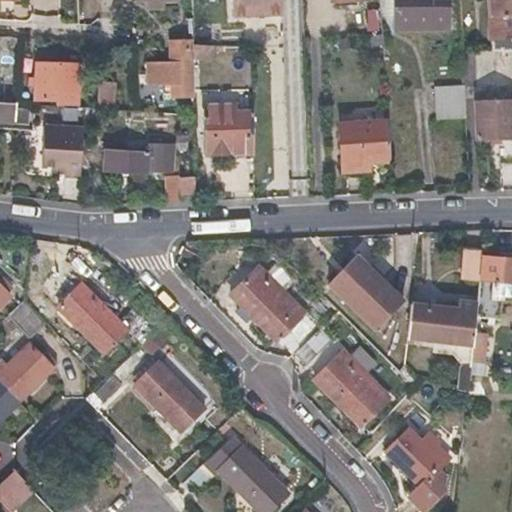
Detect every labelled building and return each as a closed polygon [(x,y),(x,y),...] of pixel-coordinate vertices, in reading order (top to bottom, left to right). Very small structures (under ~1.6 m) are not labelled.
[(230,0),(231,17),(280,15),(278,0),(230,0)] [(432,0),(381,0),(382,8),(392,8),(392,28),(449,28),(449,2),(432,2),(432,0)] [(511,49),(511,40),(511,3),(510,0),(488,0),(490,50),(511,49)] [(192,58),(191,42),(191,39),(169,39),(170,66),(192,66),(192,58)] [(209,43),(191,42),(192,58),(209,58),(209,43)] [(78,62),(58,61),(37,61),(36,98),(56,98),(56,106),(77,107),(78,62)] [(171,97),(192,96),(192,66),(170,66),(171,97)] [(112,110),(113,97),(114,85),(99,83),(97,109),(112,110)] [(463,87),(449,87),(434,88),(435,122),(465,120),(463,87)] [(164,105),(164,91),(146,91),(146,105),(164,105)] [(475,140),(494,139),(511,137),(511,120),(511,99),(474,100),(475,140)] [(0,122),(12,123),(14,103),(0,101),(0,122)] [(232,110),(232,107),(232,103),(201,105),(202,129),(203,154),(251,152),(251,110),(232,110)] [(202,129),(201,105),(192,105),(193,129),(202,129)] [(338,126),(340,149),(342,171),(369,169),(369,163),(389,162),(387,122),(338,126)] [(61,177),(77,178),(80,128),(41,126),(39,167),(55,168),(62,168),(62,174),(61,177)] [(147,171),(148,161),(149,150),(105,147),(103,167),(147,171)] [(195,194),(195,185),(195,176),(179,177),(180,194),(195,194)] [(477,282),(478,278),(480,256),(480,251),(464,249),(461,280),(477,282)] [(327,282),(374,327),(402,299),(354,254),(327,282)] [(498,298),(500,298),(500,295),(509,296),(511,294),(511,259),(480,256),(478,278),(477,282),(476,304),(475,317),(496,319),(498,298)] [(228,295),(272,342),(275,339),(300,315),(301,314),(255,268),(228,295)] [(0,304),(10,294),(0,284),(0,304)] [(118,321),(100,302),(82,284),(59,306),(103,352),(126,330),(141,344),(154,331),(132,308),(118,321)] [(22,300),(16,306),(11,311),(31,331),(42,320),(22,300)] [(472,343),(473,332),(475,317),(476,304),(460,302),(459,310),(411,305),(408,337),(472,343)] [(300,315),(275,339),(286,350),(313,327),(300,315)] [(318,330),(297,354),(306,363),(328,339),(318,330)] [(473,332),(472,343),(471,362),(484,363),(487,333),(473,332)] [(0,369),(0,384),(20,405),(56,370),(34,347),(11,370),(6,364),(0,369)] [(312,381),(357,428),(385,401),(340,355),(312,381)] [(133,374),(138,380),(156,363),(150,357),(133,374)] [(134,383),(157,407),(179,430),(202,408),(157,361),(156,363),(138,380),(134,383)] [(468,392),(474,393),(480,393),(481,374),(470,373),(468,392)] [(118,391),(108,381),(93,397),(102,407),(118,391)] [(0,424),(20,405),(0,384),(0,424)] [(431,475),(435,470),(444,461),(432,450),(428,455),(405,431),(382,454),(417,489),(431,475)] [(251,437),(243,446),(251,454),(259,445),(251,437)] [(220,469),(242,491),(262,511),(266,511),(288,491),(251,454),(243,446),(220,469)] [(0,465),(0,480),(14,468),(5,460),(0,465)] [(14,468),(0,480),(0,499),(4,503),(26,481),(14,468)] [(208,478),(199,469),(182,486),(191,495),(208,478)] [(431,475),(417,489),(425,497),(444,478),(435,470),(431,475)] [(26,481),(4,503),(10,509),(33,488),(26,481)]
